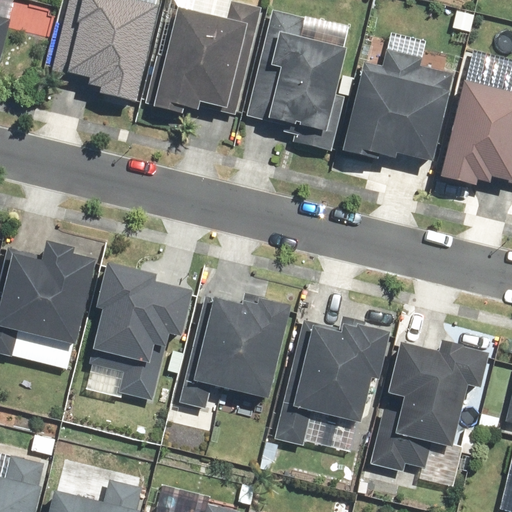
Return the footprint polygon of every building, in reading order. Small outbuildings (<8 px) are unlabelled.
[(140,99),(162,3),(150,0),(70,0),(54,70),(71,74),(71,72),(92,76),(91,83),(104,86),(102,91),(140,99)] [(238,115),(263,6),(234,0),(233,0),(230,16),(180,5),(168,57),(158,55),(147,104),(187,113),(188,106),(201,109),(203,100),(229,106),(228,112),(238,115)] [(307,16),(275,8),(250,117),(271,122),(272,117),(301,124),(296,142),(334,151),(347,96),(339,94),(351,46),(303,35),(307,16)] [(0,62),(2,63),(13,18),(0,15),(0,62)] [(436,159),(455,72),(422,65),(424,56),(389,48),(385,64),(367,60),(347,150),(399,161),(401,152),(436,159)] [(511,87),(465,77),(443,175),(479,183),(480,178),(494,181),(495,176),(511,179),(511,87)] [(79,343),(100,257),(77,251),(78,245),(50,238),(46,255),(10,246),(0,286),(0,353),(14,356),(21,330),(79,343)] [(160,272),(110,260),(99,306),(105,307),(95,348),(129,356),(120,392),(156,400),(172,332),(185,335),(196,288),(159,279),(160,272)] [(271,398),(294,303),(247,291),(244,301),(209,292),(182,403),(209,410),(215,384),(271,398)] [(381,378),(394,329),(368,322),(368,321),(344,315),(341,327),(306,319),(276,439),(305,446),(314,409),(363,421),(375,376),(381,378)] [(483,387),(492,349),(444,338),(442,349),(404,339),(373,464),(405,472),(407,463),(426,468),(433,441),(455,447),(471,384),(483,387)] [(42,485),(47,462),(13,454),(8,474),(0,472),(0,511),(37,511),(44,485),(42,485)] [(106,499),(56,488),(50,511),(140,511),(142,509),(140,508),(145,486),(110,478),(106,499)] [(207,511),(242,511),(243,510),(210,503),(207,511)]
